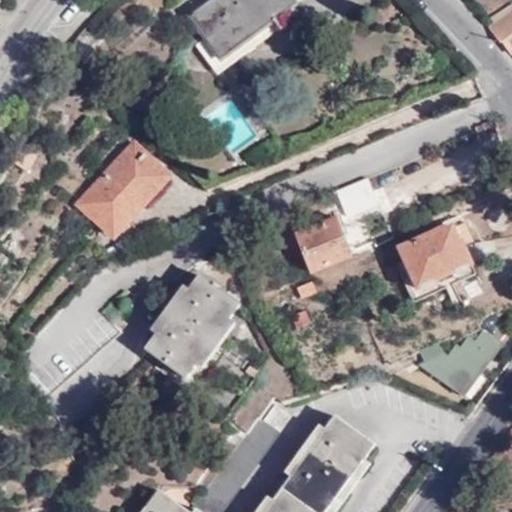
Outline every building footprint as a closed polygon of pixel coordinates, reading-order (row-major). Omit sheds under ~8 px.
[(297,3),(294,0),(207,0),(190,13),(220,56),(297,3)] [(511,18),(494,32),(501,42),(504,40),(511,52),(511,18)] [(105,40),(89,26),(83,32),(67,55),(82,66),(105,40)] [(18,149),(11,160),(23,167),(34,148),(22,141),(18,149)] [(133,146),(80,204),(113,234),(167,175),(133,146)] [(377,205),(367,179),(337,192),(348,217),(377,205)] [(332,219),(291,236),(307,273),(347,258),(332,219)] [(451,224),(400,247),(405,258),(395,263),(414,301),(475,272),(471,264),(474,263),(464,240),(460,242),(451,224)] [(151,331),(158,335),(147,350),(187,376),(240,304),(200,275),(191,288),(184,285),(151,331)] [(511,339),(511,327),(495,315),(486,322),(475,336),(469,331),(461,343),(457,340),(449,352),(443,348),(418,360),(464,393),(505,340),(509,344),(511,339)] [(93,359),(48,398),(67,421),(147,353),(127,330),(93,359)] [(325,511),(376,444),(336,414),(326,427),(320,423),(255,511),(219,511),(291,412),(275,401),(264,416),(260,413),(189,509),(158,487),(140,511),(325,511)]
